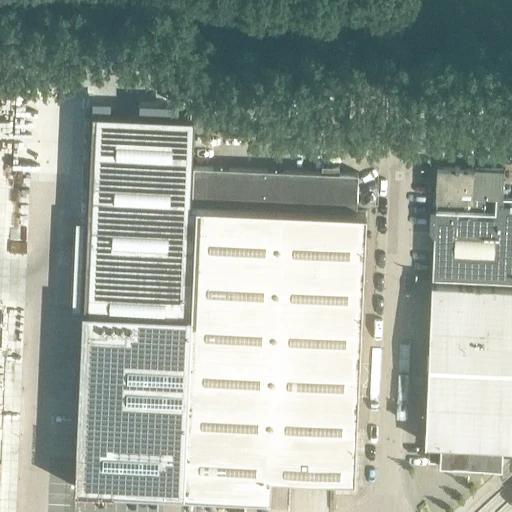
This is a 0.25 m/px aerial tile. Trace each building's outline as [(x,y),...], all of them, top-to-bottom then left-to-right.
[(91,110),(83,308),(191,313),(195,204),(191,203),(195,115),(91,110)] [(320,169),(194,164),(192,198),(355,204),(357,170),(337,169),(337,163),(320,163),(320,169)] [(437,165),(436,191),(502,194),(503,166),(474,165),(474,167),(459,166),(459,164),(455,164),(455,166),(437,165)] [(511,194),(502,194),(436,191),(435,207),(430,207),(429,229),(434,229),(432,275),(511,278),(511,194)] [(83,308),(75,487),(270,495),(273,429),(356,432),(366,211),(195,204),(191,313),(83,308)] [(425,440),(429,441),(428,461),(501,465),(502,444),(511,444),(511,283),(431,281),(425,440)]
